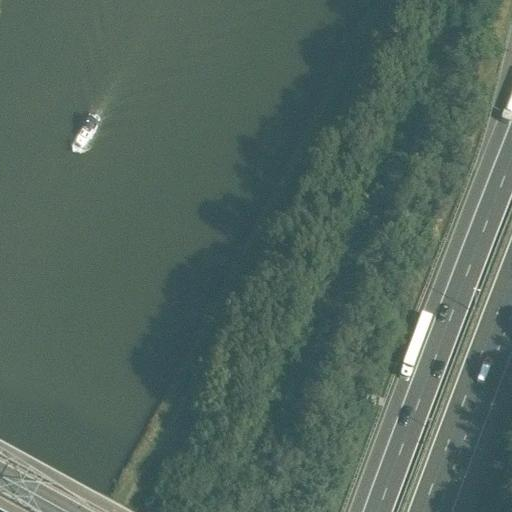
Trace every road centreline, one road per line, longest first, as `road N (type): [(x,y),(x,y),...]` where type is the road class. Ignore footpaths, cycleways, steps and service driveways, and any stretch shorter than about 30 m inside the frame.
road 1 (motorway): [(511,144),(372,511)]
road 2 (motorway): [(430,511),(511,294)]
